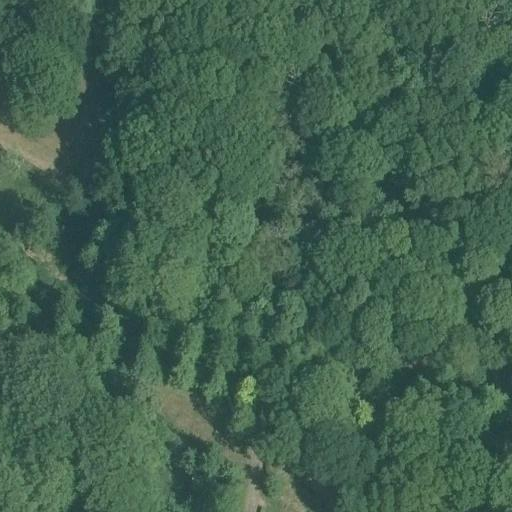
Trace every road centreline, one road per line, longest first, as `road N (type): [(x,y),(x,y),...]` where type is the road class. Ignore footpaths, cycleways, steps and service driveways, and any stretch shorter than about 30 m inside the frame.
road 1 (unclassified): [(511,406),(439,284),(333,60),(315,0)]
road 2 (track): [(246,511),(259,387)]
